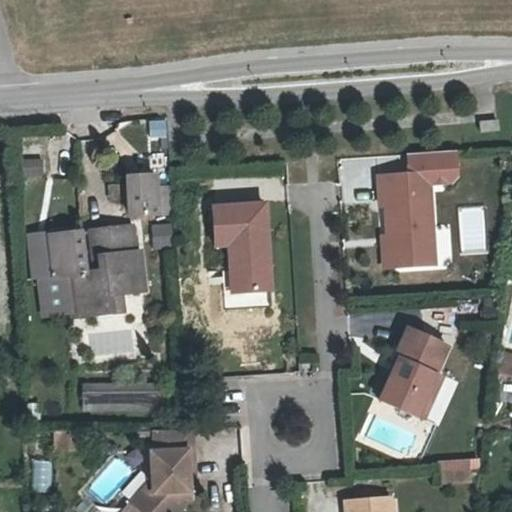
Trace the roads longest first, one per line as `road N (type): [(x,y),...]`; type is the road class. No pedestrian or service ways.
road 1 (tertiary): [(171,91),(237,98),(436,86),(485,62)]
road 2 (tertiary): [(485,62),(231,73),(171,91)]
road 3 (tertiary): [(0,103),(171,91)]
